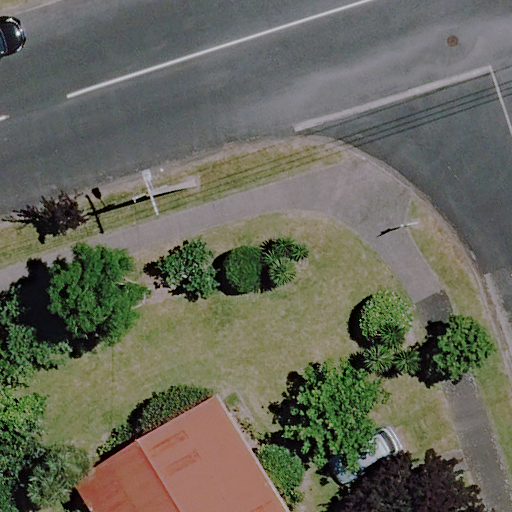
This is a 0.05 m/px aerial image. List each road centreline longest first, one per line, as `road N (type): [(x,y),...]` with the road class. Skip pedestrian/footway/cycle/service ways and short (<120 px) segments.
road 1 (residential): [(0,122),(386,0)]
road 2 (residential): [(511,117),(473,0)]
